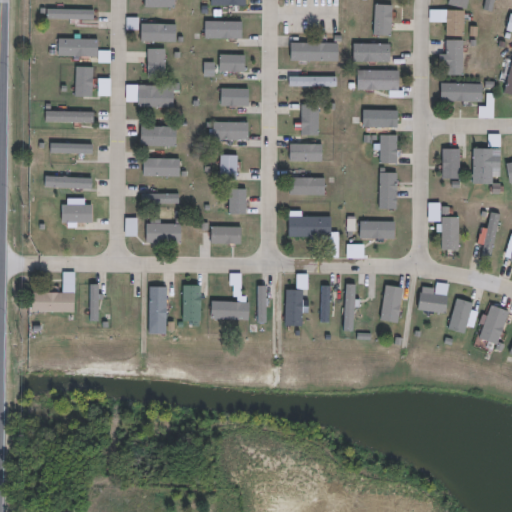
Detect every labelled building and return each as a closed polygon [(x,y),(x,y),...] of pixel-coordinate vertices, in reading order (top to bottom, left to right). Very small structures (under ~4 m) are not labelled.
[(472,0),(470,11),(450,6),(451,0),(472,0)] [(394,5),(393,36),(375,35),(376,5),(394,5)] [(95,8),(95,19),(48,18),(48,7),(95,8)] [(467,11),(466,37),(448,36),(449,10),(467,11)] [(176,24),(176,42),(140,41),(141,23),(176,24)] [(467,41),(466,80),(450,80),(450,66),(443,66),(443,55),(448,56),(448,54),(436,54),(437,47),(448,47),(448,41),(467,41)] [(342,44),(341,63),(293,62),(294,43),(342,44)] [(392,45),(392,63),(354,62),(355,44),(392,45)] [(245,54),(219,54),(219,71),(245,71),(245,54)] [(93,96),(93,66),(75,66),(75,96),(93,96)] [(402,91),(360,90),(361,71),(402,71),(402,91)] [(338,87),(291,87),(291,77),(338,77),(338,87)] [(486,82),(485,103),(446,102),(447,81),(486,82)] [(248,105),(200,105),(200,86),(248,86),(248,105)] [(173,89),(137,89),(137,108),(173,108),(173,89)] [(497,95),(497,118),(481,118),(481,107),(489,108),(489,94),(497,95)] [(320,136),(302,136),(303,105),(320,105),(320,136)] [(94,111),(94,123),(79,122),(79,126),(74,126),(74,122),(46,121),(46,110),(94,111)] [(400,128),(365,128),(365,110),(400,110),(400,128)] [(249,138),(213,138),(213,120),(249,120),(249,138)] [(187,125),(187,143),(139,141),(139,123),(187,125)] [(401,166),(383,166),(383,136),(401,136),(401,166)] [(94,143),(94,153),(47,152),(47,141),(94,143)] [(463,180),(446,180),(446,150),(463,150),(463,180)] [(496,150),(496,186),(476,185),(477,150),(496,150)] [(179,157),(179,175),(142,174),(143,156),(179,157)] [(401,174),(399,211),(380,210),(382,173),(401,174)] [(92,177),(91,188),(44,186),(45,175),(92,177)] [(247,187),(246,212),(228,212),(229,187),(247,187)] [(444,221),(431,222),(431,202),(444,202),(444,221)] [(92,221),(62,221),(62,203),(92,203),(92,221)] [(305,210),(305,216),(334,216),(334,232),(341,232),(341,257),(330,257),(330,245),(333,245),(334,240),(325,240),(325,243),(313,243),(313,236),(292,236),(292,210),(305,210)] [(501,214),(490,212),(481,256),(491,258),(501,214)] [(180,216),(180,241),(145,240),(145,221),(174,222),(174,216),(180,216)] [(462,217),(461,250),(444,249),(445,216),(462,217)] [(397,222),(397,240),(361,239),(362,221),(397,222)] [(240,225),(240,243),(210,242),(210,224),(240,225)] [(379,275),(378,298),(370,297),(371,286),(368,286),(368,299),(373,299),(372,311),(367,310),(366,332),(346,331),(349,284),(367,285),(368,274),(379,275)] [(100,322),(91,322),(92,284),(100,284),(100,322)] [(204,285),(203,321),(202,320),(202,326),(195,326),(195,321),(185,321),(186,285),(204,285)] [(167,333),(167,286),(148,286),(148,333),(167,333)] [(268,323),(259,323),(259,286),(268,286),(268,323)] [(332,286),(331,324),(322,323),(323,286),(332,286)] [(404,289),(399,323),(382,321),(387,286),(404,289)] [(436,290),(436,294),(450,296),(448,313),(422,309),(425,292),(430,292),(430,289),(436,290)] [(303,325),(303,290),(285,290),(285,325),(303,325)] [(77,292),(76,312),(34,311),(34,291),(77,292)] [(252,302),(252,319),(214,318),(214,300),(252,302)] [(511,308),(511,311),(499,344),(482,337),(495,302),(511,308)]
